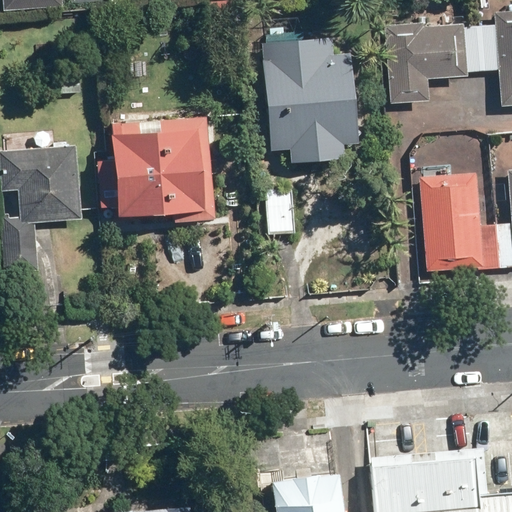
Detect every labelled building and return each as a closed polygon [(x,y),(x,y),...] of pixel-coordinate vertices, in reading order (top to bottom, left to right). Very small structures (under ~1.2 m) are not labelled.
[(0,0),(0,1),(1,9),(61,4),(60,0),(0,0)] [(511,8),(493,10),(500,105),(511,104),(511,8)] [(421,21),(384,23),(389,102),(430,99),(429,77),(467,75),(463,22),(421,25),(421,21)] [(331,34),(260,41),(272,148),(290,146),(292,160),(347,154),(346,141),(362,139),(352,50),(333,52),(331,34)] [(421,107),(421,132),(491,132),(492,93),(458,92),(458,107),(421,107)] [(206,117),(111,123),(114,159),(97,160),(100,207),(119,205),(120,214),(173,210),(174,219),(213,217),(206,117)] [(75,144),(0,150),(0,182),(1,189),(17,188),(19,215),(0,217),(0,231),(3,271),(37,268),(33,222),(81,218),(75,144)] [(476,170),(419,175),(426,270),(483,266),(476,170)] [(295,186),(269,186),(270,233),(296,232),(295,186)] [(478,458),(368,464),(373,511),(511,511),(511,491),(481,494),(478,458)] [(342,511),(338,473),(273,479),(276,511),(342,511)] [(104,511),(193,511),(193,503),(104,511)]
